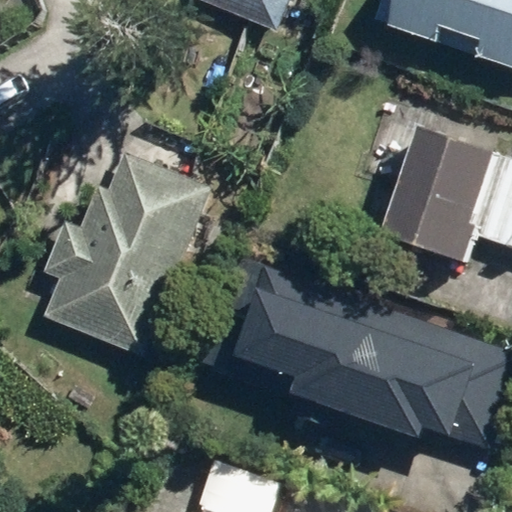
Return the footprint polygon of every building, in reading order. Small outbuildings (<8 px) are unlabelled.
[(301,0),(197,0),(287,35),(301,0)] [(511,0),(390,0),(383,23),(511,66),(511,0)] [(511,161),(381,116),(362,170),(413,188),(394,240),(476,269),(487,238),(511,246),(511,161)] [(53,318),(152,359),(222,192),(132,155),(116,194),(105,190),(87,232),(71,226),(51,274),(68,281),(53,318)] [(511,391),(511,353),(274,270),(265,296),(271,299),(253,349),(246,347),(235,379),(306,404),(301,417),(343,431),(345,425),(426,453),(429,444),(433,446),(437,433),(491,452),(511,391)]
